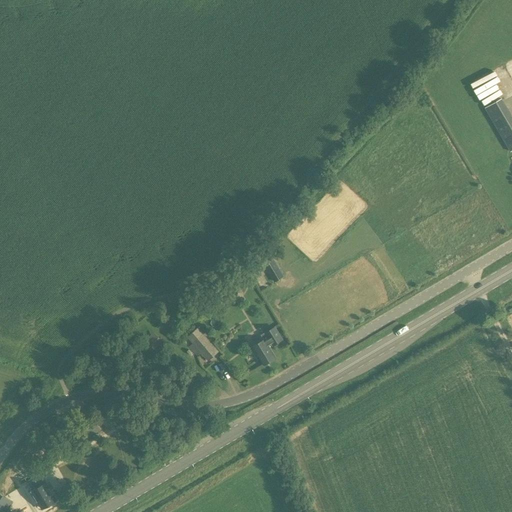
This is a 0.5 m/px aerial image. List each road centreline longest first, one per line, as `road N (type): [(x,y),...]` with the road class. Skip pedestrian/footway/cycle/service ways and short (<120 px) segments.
road 1 (unclassified): [(0,459),(33,419),(92,393),(206,405),(243,398),(511,244)]
road 2 (secondary): [(100,511),(511,271)]
